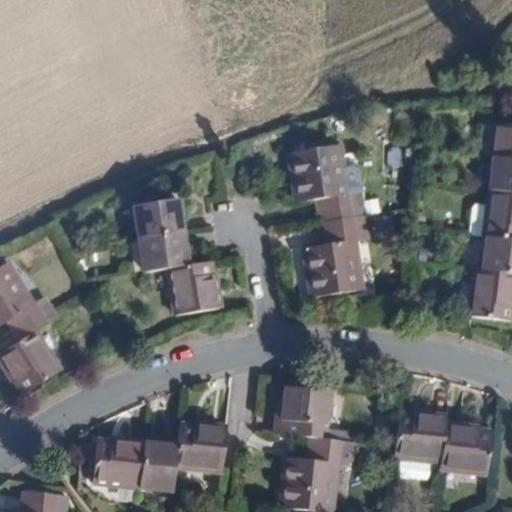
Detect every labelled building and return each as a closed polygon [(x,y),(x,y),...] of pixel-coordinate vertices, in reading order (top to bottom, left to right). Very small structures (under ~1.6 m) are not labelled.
[(511,126),(490,124),(486,157),(491,157),(511,159),(511,126)] [(285,153),(294,201),(314,198),(318,222),(361,215),(357,191),(344,193),(335,145),(285,153)] [(511,159),(491,157),(487,191),(511,194),(511,159)] [(511,194),(487,191),(481,237),(483,237),(511,240),(511,194)] [(130,207),(135,239),(180,232),(174,200),(130,207)] [(301,248),(310,298),(360,289),(352,241),(365,238),(361,215),(318,222),(321,244),(301,248)] [(135,239),(140,272),(165,269),(185,266),(180,232),(135,239)] [(511,240),(483,237),(480,271),(511,274),(511,240)] [(0,264),(0,323),(3,321),(16,341),(33,330),(53,318),(40,298),(29,305),(3,263),(0,264)] [(165,269),(172,315),(217,308),(211,275),(207,275),(205,263),(185,266),(165,269)] [(473,270),(467,316),(507,321),(509,308),(511,308),(511,274),(480,271),(473,270)] [(0,351),(0,364),(11,383),(15,381),(22,392),(57,370),(33,330),(16,341),(0,351)] [(260,415),(272,416),(274,383),(263,383),(260,415)] [(282,387),(278,419),(275,419),(273,434),(306,438),(321,439),(326,393),(282,387)] [(396,415),(392,448),(391,457),(438,462),(442,424),(442,417),(408,413),(406,414),(406,416),(396,415)] [(174,446),(171,467),(218,473),(223,427),(190,424),(190,427),(176,426),(174,446)] [(442,424),(438,462),(437,470),(484,476),(488,433),(472,431),(472,427),(442,424)] [(282,458),(276,508),(308,511),(329,511),(335,466),(348,467),(351,443),(321,439),(306,438),(303,460),(282,458)] [(93,442),(88,484),(135,489),(140,443),(107,440),(106,443),(93,442)] [(140,443),(135,489),(169,492),(171,467),(174,446),(140,443)] [(61,511),(64,496),(20,491),(16,511),(61,511)]
